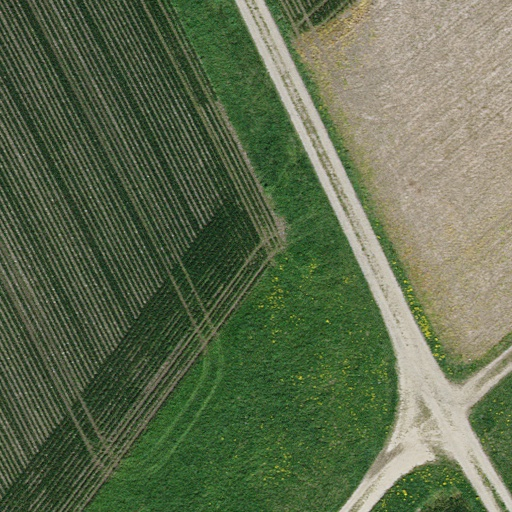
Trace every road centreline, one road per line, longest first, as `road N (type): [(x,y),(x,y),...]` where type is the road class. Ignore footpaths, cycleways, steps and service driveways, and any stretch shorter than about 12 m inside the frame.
road 1 (track): [(204,0),(404,424),(457,511)]
road 2 (track): [(511,334),(404,424),(325,511)]
